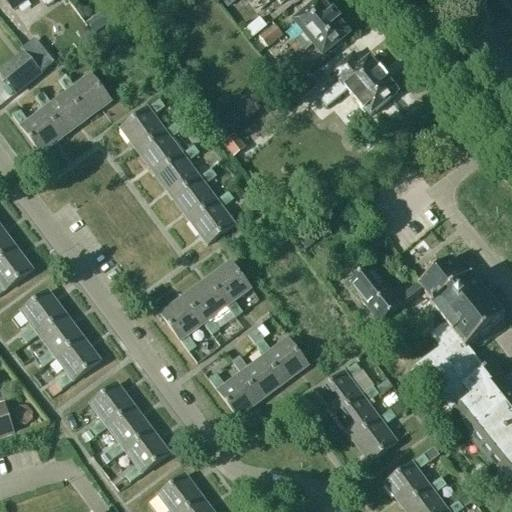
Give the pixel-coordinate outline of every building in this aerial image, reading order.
[(4,0),(13,12),(29,0),(38,0),(44,8),(55,0),(4,0)] [(511,0),(500,0),(510,11),(510,10),(511,8),(511,0)] [(322,57),(348,35),(337,22),(338,21),(330,15),(319,1),(294,23),(304,34),(296,41),(305,52),(313,46),(322,57)] [(86,23),(94,35),(116,20),(108,8),(86,23)] [(511,11),(511,23),(498,35),(511,52),(511,8),(510,10),(511,11)] [(266,28),(259,19),(243,32),(250,41),(266,28)] [(283,36),(275,26),(258,39),(267,49),(283,36)] [(34,40),(22,50),(25,54),(41,74),(53,64),(34,40)] [(25,54),(0,73),(0,75),(15,95),(41,74),(25,54)] [(397,95),(398,94),(397,93),(387,81),(388,80),(380,71),(379,72),(370,60),(369,59),(368,60),(361,65),(354,56),(353,55),(331,73),(339,84),(318,101),(326,110),(347,93),(368,118),(397,95)] [(300,101),(318,87),(309,75),(291,90),(300,101)] [(67,94),(87,121),(110,104),(90,76),(74,89),(65,77),(58,83),(66,94),(67,94)] [(43,111),(64,138),(87,121),(67,94),(66,94),(51,106),(42,94),(34,100),(43,111)] [(165,134),(164,133),(153,118),(164,109),(159,102),(120,131),(137,154),(165,134)] [(43,111),(27,123),(19,112),(11,117),(40,156),(64,138),(43,111)] [(176,125),(164,133),(165,134),(137,154),(155,178),(182,157),(170,141),(179,134),(181,137),(189,132),(183,124),(178,128),(176,125)] [(235,135),(222,144),(233,158),(245,149),(235,135)] [(193,148),(182,157),(155,178),(172,201),(199,180),(187,164),(199,156),(193,148)] [(217,166),(199,180),(172,201),(189,224),(216,203),(204,187),(216,179),(215,177),(221,172),(217,166)] [(228,194),(216,203),(189,224),(207,247),(234,227),(222,210),(233,202),(228,194)] [(0,229),(0,259),(15,249),(0,229)] [(15,249),(0,259),(0,296),(32,272),(15,249)] [(418,286),(422,291),(433,305),(431,307),(432,308),(431,309),(446,326),(432,337),(441,350),(418,368),(453,413),(450,416),(469,441),(511,407),(511,394),(490,366),(483,372),(466,350),(479,340),(480,341),(491,332),(490,331),(504,320),(484,294),(489,290),(480,278),(475,282),(471,278),(468,280),(451,259),(440,268),(436,263),(425,271),(429,277),(418,286)] [(227,309),(226,309),(235,321),(242,315),(234,304),(250,291),(230,264),(206,281),(227,309)] [(418,286),(396,303),(369,269),(359,277),(356,276),(351,280),(351,284),(348,285),(361,302),(360,303),(379,326),(401,309),(400,309),(422,291),(418,286)] [(203,326),(212,338),(219,332),(210,321),(226,309),(227,309),(206,281),(183,299),(203,326)] [(26,346),(38,337),(65,317),(47,293),(20,313),(32,330),(21,339),(26,346)] [(187,338),(203,326),(183,299),(160,316),(188,355),(196,349),(187,338)] [(82,340),(65,317),(38,337),(50,353),(38,362),(44,369),(55,360),(82,340)] [(82,340),(55,360),(67,376),(55,385),(61,392),(100,363),(82,340)] [(254,347),(263,359),(263,358),(284,386),(307,368),(287,341),(270,353),(262,341),(254,347)] [(240,375),(261,403),(284,386),(263,358),(263,359),(247,370),(239,359),(231,364),(240,376),(240,375)] [(361,398),(360,397),(349,382),(361,373),(355,366),(316,395),(334,418),(361,398)] [(240,375),(240,376),(224,388),(216,376),(208,381),(237,420),(261,403),(240,375)] [(385,381),(373,390),(379,398),(391,389),(385,381)] [(55,385),(47,391),(53,398),(61,392),(55,385)] [(95,439),(107,430),(134,409),(117,386),(89,406),(101,423),(90,431),(95,439)] [(372,388),(360,397),(361,398),(334,418),(351,441),(378,421),(366,405),(378,396),(372,388)] [(0,442),(15,437),(4,404),(0,405),(0,442)] [(12,411),(11,419),(15,426),(24,427),(31,422),(31,413),(27,407),(18,407),(12,411)] [(378,421),(351,441),(369,465),(396,445),(383,428),(395,420),(402,414),(396,407),(390,412),(378,421)] [(511,407),(469,441),(505,485),(511,479),(511,407)] [(134,409),(107,430),(119,446),(107,454),(112,461),(113,462),(124,453),(151,432),(134,409)] [(151,432),(124,453),(136,469),(124,477),(130,485),(169,456),(151,432)] [(89,433),(81,438),(86,444),(86,445),(94,440),(94,439),(89,433)] [(107,454),(101,458),(106,465),(112,461),(107,454)] [(429,489),(417,473),(428,464),(423,457),(384,486),(402,509),(429,489)] [(124,477),(114,485),(120,492),(130,485),(124,477)] [(186,511),(202,500),(184,477),(157,497),(168,511),(186,511)] [(440,480),(429,489),(402,509),(403,511),(445,511),(446,511),(434,496),(446,487),(440,480)] [(511,490),(503,498),(511,508),(511,490)] [(445,511),(460,511),(471,504),(465,497),(446,511),(445,511)] [(210,511),(202,500),(186,511),(210,511)]
